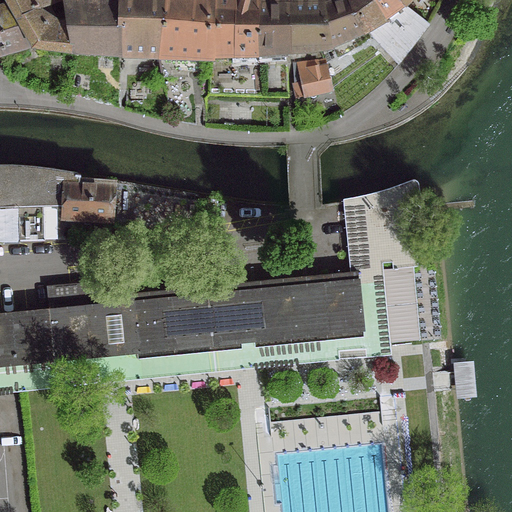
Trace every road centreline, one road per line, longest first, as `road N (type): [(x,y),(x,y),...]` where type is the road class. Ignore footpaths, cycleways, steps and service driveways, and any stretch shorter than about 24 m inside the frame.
road 1 (residential): [(0,269),(305,225),(305,205)]
road 2 (residential): [(302,136),(203,133),(20,94)]
road 3 (residential): [(457,0),(410,72),(363,120),(302,136)]
